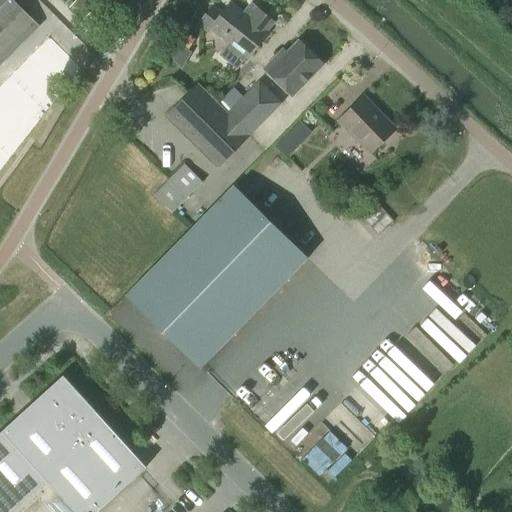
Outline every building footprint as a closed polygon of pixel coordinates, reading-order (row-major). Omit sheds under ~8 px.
[(13,0),(0,0),(0,65),(39,26),(13,0)] [(84,0),(76,0),(70,7),(82,19),(93,8),(84,0)] [(267,32),(275,23),(258,9),(250,18),(232,4),(223,15),(214,7),(200,25),(209,32),(211,29),(227,41),(219,52),(238,66),(246,56),(249,59),(269,33),(267,32)] [(89,27),(98,29),(100,20),(90,18),(89,27)] [(190,48),(195,39),(187,34),(182,43),(190,48)] [(279,55),(265,69),(293,97),(324,65),(300,42),(283,59),(279,55)] [(234,89),(218,105),(228,115),(249,137),(249,136),(281,104),(260,82),(244,98),(234,89)] [(228,115),(218,105),(199,85),(169,115),(220,166),(249,137),(249,136),(249,137),(228,115)] [(371,154),(396,129),(365,97),(340,122),(371,154)] [(287,137),(277,148),(287,158),(298,148),(287,137)] [(184,164),(153,194),(172,213),(203,182),(184,164)] [(308,258),(233,185),(125,296),(200,369),(202,367),(308,258)] [(379,235),(391,223),(370,201),(357,213),(379,235)] [(407,409),(485,338),(465,315),(396,378),(411,394),(401,402),(407,409)] [(97,511),(147,467),(63,375),(3,430),(75,511),(97,511)] [(0,511),(17,511),(49,483),(3,432),(0,434),(0,511)]
